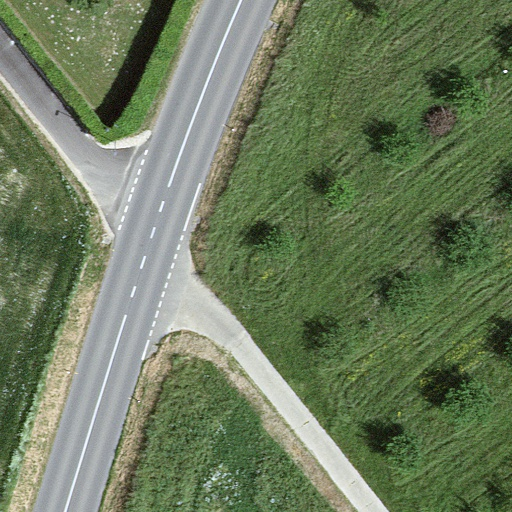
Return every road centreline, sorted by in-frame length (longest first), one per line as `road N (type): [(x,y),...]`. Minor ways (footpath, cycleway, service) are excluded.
road 1 (secondary): [(74,511),(157,243),(249,0)]
road 2 (track): [(371,511),(157,243)]
